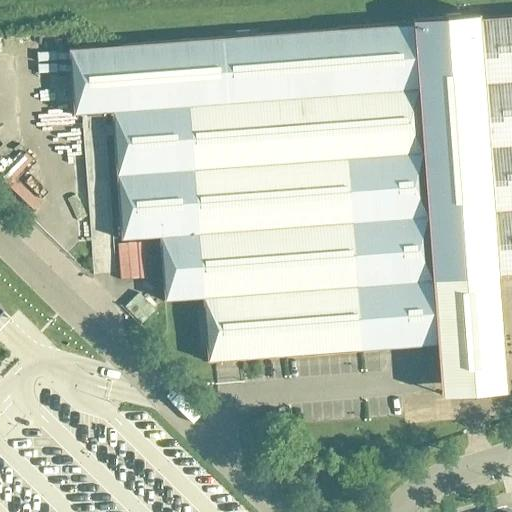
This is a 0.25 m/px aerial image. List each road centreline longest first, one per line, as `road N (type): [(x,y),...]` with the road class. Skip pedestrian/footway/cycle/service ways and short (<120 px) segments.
road 1 (unclassified): [(286,511),(0,241)]
road 2 (unclassified): [(394,511),(426,482),(511,454)]
